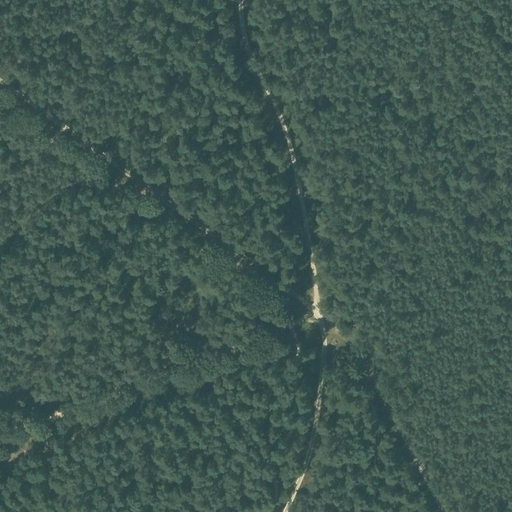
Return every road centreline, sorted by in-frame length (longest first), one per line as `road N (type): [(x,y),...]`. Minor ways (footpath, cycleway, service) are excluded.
road 1 (track): [(318,315),(0,82)]
road 2 (track): [(0,436),(318,315)]
road 3 (track): [(240,0),(243,37),(294,166),(318,315)]
road 4 (track): [(322,337),(356,345),(447,511)]
road 5 (track): [(285,511),(313,435),(318,315)]
